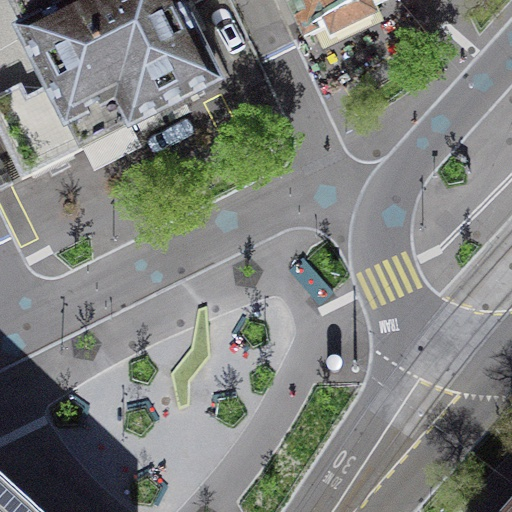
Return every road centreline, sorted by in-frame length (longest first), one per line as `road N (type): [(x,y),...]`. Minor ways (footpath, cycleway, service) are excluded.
road 1 (residential): [(389,203),(331,183),(24,327)]
road 2 (tertiary): [(335,511),(443,342)]
road 3 (residential): [(511,52),(416,159),(389,203)]
road 4 (residential): [(389,203),(380,240),(386,277),(401,309),(443,342)]
